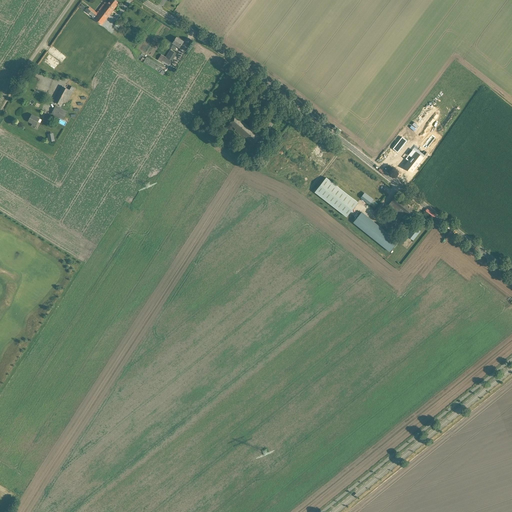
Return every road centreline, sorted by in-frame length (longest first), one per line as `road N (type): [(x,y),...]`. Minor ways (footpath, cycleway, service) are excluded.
road 1 (tertiary): [(511,275),(265,77),(142,0)]
road 2 (tertiary): [(334,511),(511,369)]
